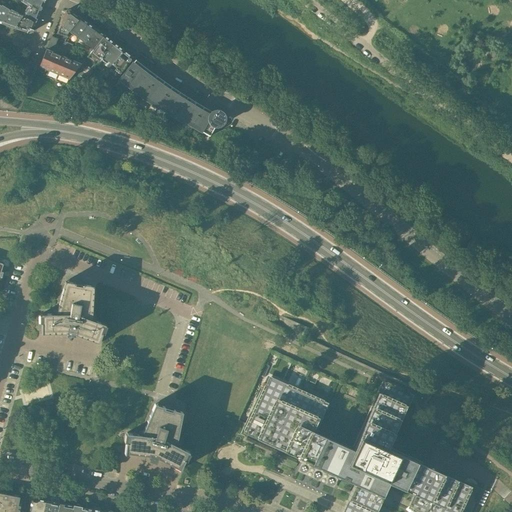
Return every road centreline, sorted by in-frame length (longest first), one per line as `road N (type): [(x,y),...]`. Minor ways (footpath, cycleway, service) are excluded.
road 1 (tertiary): [(79,0),(312,156),(511,318)]
road 2 (primary): [(511,379),(234,192),(143,153),(57,130)]
road 3 (unclassified): [(309,0),(511,154)]
road 4 (residential): [(161,393),(186,312),(49,254)]
road 5 (residential): [(215,505),(0,465)]
road 6 (residential): [(0,380),(36,255),(49,254)]
